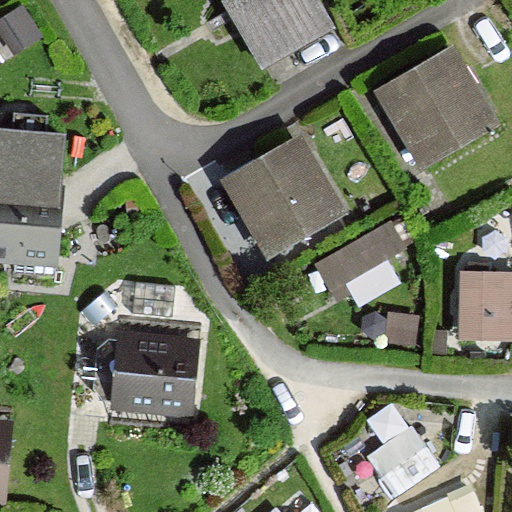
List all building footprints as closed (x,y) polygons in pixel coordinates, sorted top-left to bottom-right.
[(316,0),(231,0),(225,4),(264,70),(333,28),(316,0)] [(452,55),(382,96),(421,161),(491,120),(452,55)] [(64,137),(0,131),(0,258),(53,263),(64,137)] [(303,144),(234,186),(273,251),(342,210),(303,144)] [(337,295),(411,268),(392,216),(318,243),(337,295)] [(511,277),(463,276),(462,336),(511,337),(511,277)] [(201,340),(119,334),(113,405),(195,412),(201,340)] [(399,386),(358,413),(404,485),(446,458),(399,386)] [(398,502),(401,511),(490,511),(478,474),(398,502)] [(335,511),(304,478),(266,511),(335,511)]
